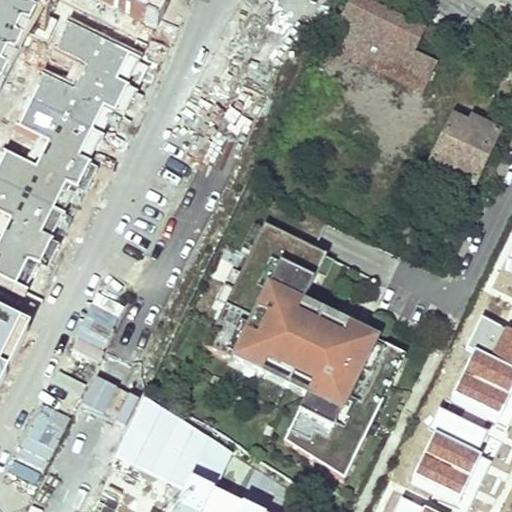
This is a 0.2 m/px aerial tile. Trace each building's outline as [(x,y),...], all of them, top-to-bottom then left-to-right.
[(0,0),(0,66),(33,5),(23,0),(0,0)] [(170,0),(104,0),(158,25),(170,0)] [(363,0),(352,0),(329,51),(349,61),(350,58),(421,92),(435,63),(413,52),(424,30),(363,0)] [(141,57),(66,20),(49,55),(80,70),(72,86),(46,74),(19,130),(50,145),(39,169),(6,153),(0,165),(0,220),(10,225),(0,244),(0,282),(26,295),(141,57)] [(455,115),(431,165),(452,176),(473,186),(498,135),(455,115)] [(452,176),(431,165),(424,178),(446,189),(452,176)] [(298,416),(284,446),(334,478),(347,454),(356,458),(381,408),(371,403),(395,354),(348,331),(346,334),(300,311),(295,309),(301,295),(307,297),(326,259),(264,228),(204,350),(233,364),(238,355),(319,395),(307,420),(298,416)] [(420,236),(403,228),(396,242),(412,250),(420,236)] [(300,311),(307,297),(301,295),(295,309),(300,311)] [(0,385),(27,330),(0,317),(0,385)] [(511,336),(480,321),(465,351),(472,355),(450,400),(499,423),(496,428),(506,432),(511,419),(511,336)] [(405,359),(395,354),(371,403),(381,408),(405,359)] [(238,355),(233,364),(306,399),(298,416),(307,420),(319,395),(238,355)] [(230,457),(145,403),(120,456),(188,488),(190,483),(212,492),(230,457)] [(487,436),(438,412),(427,434),(433,437),(411,483),(458,507),(481,459),(477,457),(487,436)] [(356,458),(347,454),(334,478),(344,484),(356,458)] [(253,511),(212,492),(190,483),(188,488),(176,511),(253,511)] [(431,511),(400,496),(392,511),(431,511)]
